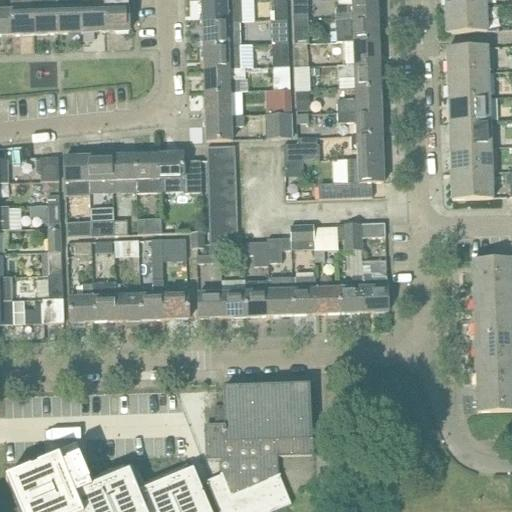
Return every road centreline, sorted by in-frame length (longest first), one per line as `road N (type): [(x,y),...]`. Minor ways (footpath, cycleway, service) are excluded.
road 1 (residential): [(0,367),(424,352)]
road 2 (residential): [(0,132),(161,109),(169,84),(166,0)]
road 3 (residential): [(418,228),(411,0)]
road 4 (residential): [(511,463),(474,461),(463,452),(424,352)]
road 5 (residential): [(424,352),(418,228)]
